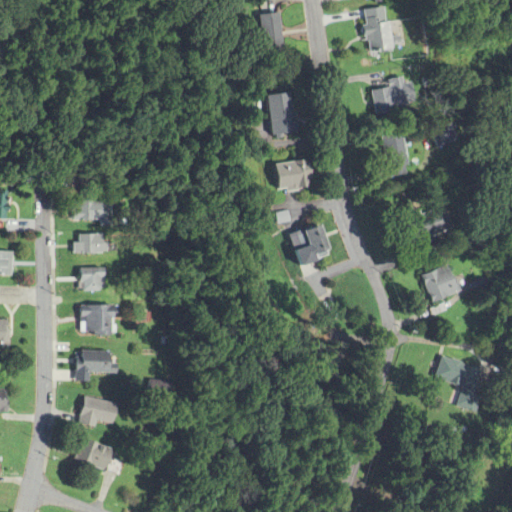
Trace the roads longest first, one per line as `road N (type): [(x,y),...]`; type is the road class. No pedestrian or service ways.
road 1 (residential): [(336,511),(385,330),(338,215),(305,0)]
road 2 (residential): [(26,511),(40,404),(38,169)]
